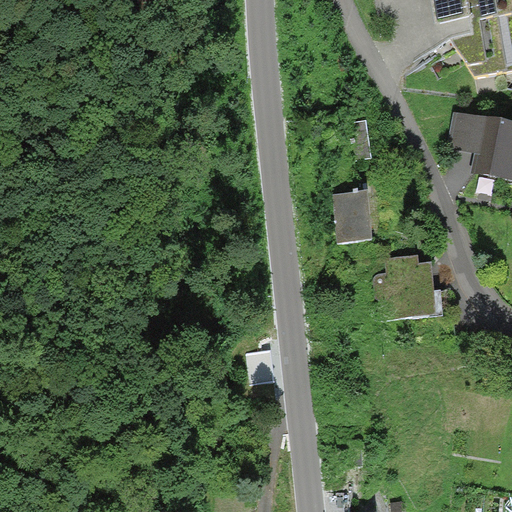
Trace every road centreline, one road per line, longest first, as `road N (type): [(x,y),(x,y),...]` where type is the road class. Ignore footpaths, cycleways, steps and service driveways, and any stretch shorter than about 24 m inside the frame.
road 1 (tertiary): [(310,511),(262,0)]
road 2 (residential): [(511,326),(477,290),(420,155),(340,0)]
road 3 (track): [(196,511),(209,466),(253,403),(295,374)]
